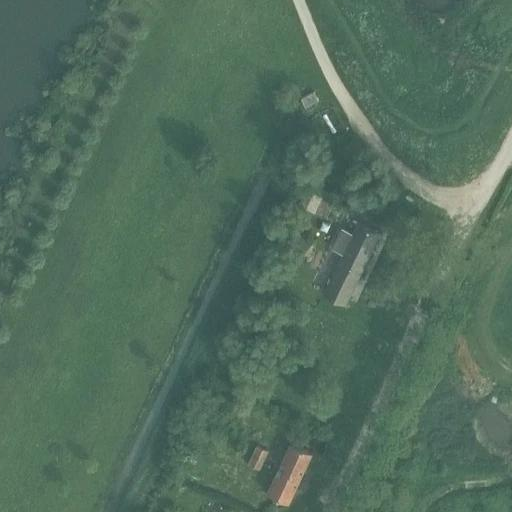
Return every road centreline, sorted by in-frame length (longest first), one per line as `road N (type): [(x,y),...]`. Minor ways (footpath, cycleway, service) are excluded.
road 1 (unclassified): [(331,511),(470,216),(511,145)]
road 2 (track): [(470,216),(413,184),(371,138),(329,75),(298,0)]
